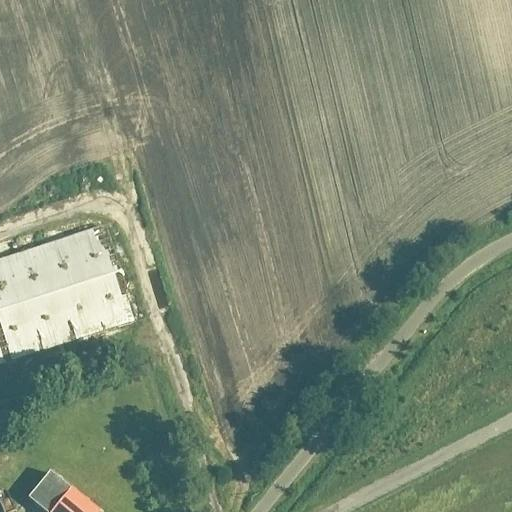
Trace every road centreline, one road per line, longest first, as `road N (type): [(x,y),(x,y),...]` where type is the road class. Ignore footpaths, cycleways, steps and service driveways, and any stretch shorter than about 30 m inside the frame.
road 1 (residential): [(511,240),(405,333),(259,511)]
road 2 (unknown): [(210,511),(157,314)]
